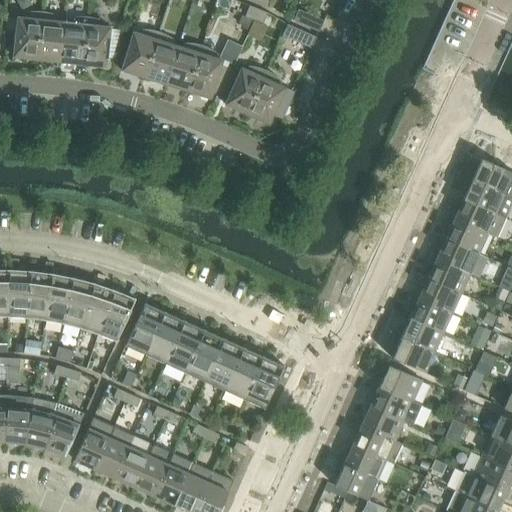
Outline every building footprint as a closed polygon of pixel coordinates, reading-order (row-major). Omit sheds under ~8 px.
[(263,0),(261,4),(270,8),(273,0),(263,0)] [(259,10),(250,6),(246,17),(254,20),(259,10)] [(254,20),(263,24),(268,13),(259,10),(254,20)] [(324,21),(299,10),(293,21),(319,32),(324,21)] [(31,12),(26,13),(24,13),(23,18),(18,17),(13,57),(27,58),(27,56),(32,56),(31,62),(37,62),(42,12),(38,12),(35,12),(31,12)] [(49,13),(45,12),(42,12),(37,62),(43,63),(43,57),(48,58),(48,61),(60,62),(64,22),(60,22),(60,17),(59,17),(56,16),(52,14),(49,13)] [(75,17),(72,18),(69,18),(69,23),(64,22),(60,62),(72,63),(72,61),(77,61),(76,67),(82,67),(88,17),(84,17),(79,17),(75,17)] [(95,19),(90,17),(88,17),(82,67),(88,68),(88,62),(93,63),(93,66),(106,67),(111,28),(105,27),(105,23),(105,22),(100,20),(98,19),(95,19)] [(317,38),(291,26),(287,25),(282,36),(286,37),(311,49),(317,38)] [(145,30),(143,30),(140,30),(139,34),(134,32),(121,70),(134,75),(135,72),(139,74),(138,79),(143,81),(159,32),(155,31),(150,30),(145,30)] [(163,34),(161,33),(159,32),(143,81),(149,83),(150,77),(155,79),(154,82),(166,85),(178,47),(174,45),(175,41),(171,38),(167,35),(163,34)] [(190,43),(186,43),(184,43),(182,48),(178,47),(166,85),(177,89),(179,85),(183,86),(181,92),(187,94),(202,46),(200,45),(195,44),(190,43)] [(207,48),(205,47),(202,46),(187,94),(193,95),(194,90),(199,92),(198,94),(210,98),(223,60),(217,59),(219,54),(214,51),(211,49),(207,48)] [(255,67),(251,67),(248,66),(247,71),(242,68),(225,105),(237,110),(238,108),(243,109),(240,115),(246,117),(267,71),(263,69),(260,68),(255,67)] [(267,71),(246,117),(251,119),(253,114),(257,116),(256,119),(268,124),(273,115),(282,120),(295,92),(280,85),(282,81),(278,78),(275,75),(271,73),(267,71)] [(511,172),(481,159),(475,172),(469,169),(466,176),(511,197),(511,172)] [(466,176),(469,169),(462,166),(459,173),(466,176)] [(455,181),(462,184),(466,176),(459,173),(455,181)] [(462,184),(469,187),(463,199),(506,218),(511,204),(511,197),(466,176),(462,184)] [(458,212),(451,209),(448,216),(488,234),(497,238),(506,218),(463,199),(458,212)] [(479,254),(488,234),(448,216),(445,223),(451,226),(446,239),(479,254)] [(488,258),(479,254),(446,239),(440,251),(433,248),(430,255),(470,274),(470,273),(480,277),(488,258)] [(461,293),(470,274),(430,255),(427,263),(433,266),(428,278),(461,293)] [(501,282),(511,286),(511,284),(511,268),(508,267),(501,282)] [(10,270),(0,269),(0,317),(9,318),(10,270)] [(9,318),(27,319),(32,272),(10,270),(9,318)] [(53,274),(32,272),(27,319),(45,321),(53,274)] [(74,278),(53,275),(53,274),(45,321),(63,325),(74,278)] [(95,284),(74,278),(63,325),(81,329),(95,284)] [(422,291),(415,288),(412,295),(452,313),(461,293),(428,278),(422,291)] [(115,290),(95,284),(81,329),(99,335),(115,290)] [(99,335),(116,342),(136,299),(115,290),(99,335)] [(444,333),(452,313),(412,295),(409,302),(415,305),(410,317),(444,333)] [(501,311),(504,302),(496,298),(492,307),(501,311)] [(165,312),(145,303),(126,346),(146,355),(165,312)] [(185,321),(165,312),(146,355),(166,364),(185,321)] [(435,352),(443,333),(444,333),(410,317),(404,330),(398,327),(395,334),(435,352)] [(492,331),(496,322),(491,319),(485,322),(483,327),(492,331)] [(166,364),(186,373),(205,330),(185,321),(166,364)] [(225,339),(205,330),(186,373),(205,382),(225,339)] [(392,358),(425,373),(435,352),(395,334),(391,341),(398,345),(392,358)] [(483,350),(487,341),(474,335),(470,345),(483,350)] [(244,348),(225,339),(205,382),(225,391),(244,348)] [(40,355),(41,344),(34,343),(30,347),(29,354),(40,355)] [(487,344),(484,349),(496,355),(498,349),(487,344)] [(16,353),(24,353),(24,345),(17,345),(16,353)] [(56,359),(69,363),(73,351),(59,347),(56,359)] [(264,357),(244,348),(225,391),(245,399),(264,357)] [(245,399),(265,409),(284,366),(264,357),(245,399)] [(7,367),(20,368),(20,359),(7,358),(7,367)] [(91,359),(86,368),(96,372),(98,367),(96,361),(91,359)] [(57,365),(54,374),(67,377),(69,369),(57,365)] [(388,365),(382,378),(376,376),(373,383),(413,401),(422,380),(388,365)] [(67,377),(78,381),(81,372),(69,369),(67,377)] [(128,371),(122,383),(131,387),(137,375),(128,371)] [(469,381),(465,391),(476,396),(485,376),(474,371),(469,381)] [(454,386),(465,391),(469,381),(459,376),(454,386)] [(156,385),(148,382),(143,394),(151,398),(156,385)] [(370,405),(404,420),(413,401),(373,383),(369,390),(376,393),(370,405)] [(163,388),(156,385),(151,398),(157,401),(163,388)] [(129,394),(118,389),(114,397),(125,402),(129,394)] [(137,407),(140,399),(129,394),(125,402),(137,407)] [(171,405),(178,408),(182,401),(175,397),(171,405)] [(25,444),(45,448),(59,404),(34,399),(31,410),(25,444)] [(456,404),(448,401),(443,413),(450,416),(456,404)] [(59,404),(45,448),(65,456),(79,424),(84,414),(59,404)] [(365,418),(358,415),(355,422),(395,440),(404,420),(370,405),(365,418)] [(157,406),(153,414),(165,419),(169,411),(157,406)] [(195,406),(191,414),(203,420),(207,411),(195,406)] [(25,444),(31,410),(6,407),(5,442),(25,444)] [(458,408),(454,418),(464,422),(468,412),(458,408)] [(165,419),(177,425),(181,416),(169,411),(165,419)] [(511,420),(500,416),(491,436),(511,445),(511,420)] [(93,418),(88,429),(74,460),(95,469),(114,428),(93,418)] [(234,422),(228,419),(223,429),(229,432),(234,422)] [(454,420),(445,438),(458,443),(466,425),(454,420)] [(242,425),(234,422),(229,432),(237,436),(241,426),(242,425)] [(395,441),(395,440),(355,422),(352,429),(358,432),(353,445),(386,460),(393,463),(402,444),(395,441)] [(196,424),(193,432),(204,437),(208,430),(196,424)] [(439,426),(436,434),(442,437),(446,429),(439,426)] [(115,478),(134,436),(114,428),(95,469),(115,478)] [(204,437),(216,443),(219,435),(208,430),(204,437)] [(134,487),(153,445),(134,436),(115,478),(134,487)] [(511,445),(491,436),(482,456),(511,469),(511,445)] [(233,450),(245,456),(248,447),(237,442),(233,450)] [(430,443),(426,452),(435,456),(439,448),(430,443)] [(153,445),(134,487),(154,496),(173,454),(153,445)] [(337,461),(377,479),(386,460),(353,445),(347,457),(340,454),(337,461)] [(174,505),(193,463),(173,454),(154,496),(174,505)] [(511,478),(511,469),(482,456),(473,475),(511,492),(511,484),(510,484),(511,478)] [(420,467),(427,470),(431,462),(423,459),(420,467)] [(447,463),(436,459),(430,472),(441,476),(447,463)] [(368,500),(377,479),(337,461),(334,469),(340,472),(334,485),(368,500)] [(189,511),(194,511),(212,472),(193,463),(174,505),(189,511)] [(219,511),(233,481),(212,472),(194,511),(219,511)] [(511,496),(511,492),(473,475),(473,476),(464,472),(455,491),(498,510),(503,498),(510,501),(511,496)] [(497,511),(498,510),(455,491),(446,511),(448,511),(497,511)] [(424,493),(422,498),(429,501),(431,496),(424,493)]
